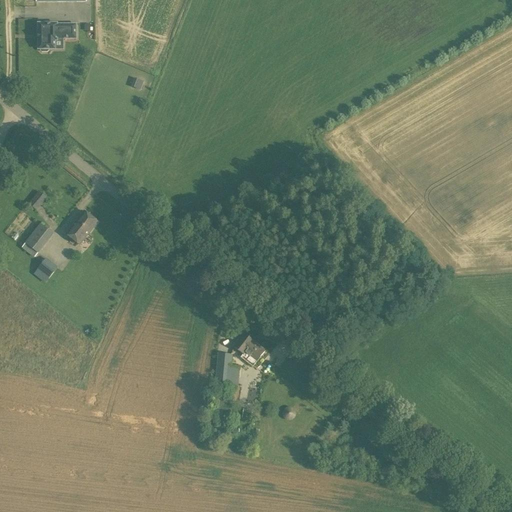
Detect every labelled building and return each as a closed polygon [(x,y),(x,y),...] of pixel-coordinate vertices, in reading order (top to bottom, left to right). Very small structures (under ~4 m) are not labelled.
[(55,41),(57,41),(57,37),(63,37),(63,39),(76,39),(76,26),(76,25),(57,25),(57,24),(39,24),(38,24),(38,25),(38,34),(38,40),(39,49),(38,49),(38,50),(39,50),(41,50),(41,51),(42,53),(47,53),(49,51),(49,50),(55,50),(55,49),(55,41)] [(136,79),(133,87),(140,90),(143,81),(136,79)] [(37,211),(47,198),(39,191),(28,204),(37,211)] [(65,234),(80,246),(99,222),(84,210),(65,234)] [(38,254),(54,234),(40,224),(25,243),(38,254)] [(46,259),(33,274),(45,284),(57,268),(46,259)] [(240,358),(252,367),(265,351),(243,333),(232,347),(243,355),(240,358)] [(238,387),(240,367),(231,366),(232,355),(217,353),(215,385),(238,387)]
